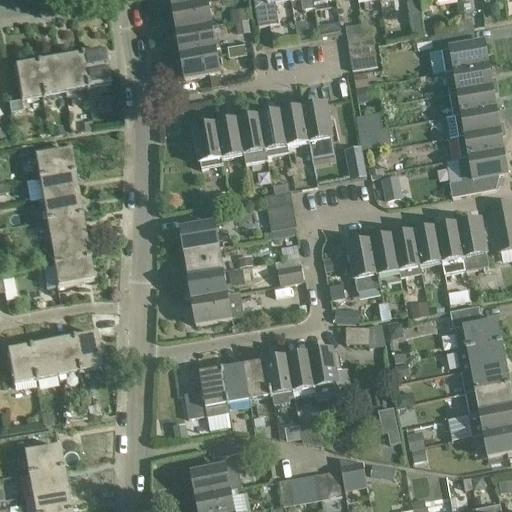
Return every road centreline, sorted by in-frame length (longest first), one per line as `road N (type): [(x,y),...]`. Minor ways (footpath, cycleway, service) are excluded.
road 1 (residential): [(136,361),(322,327),(311,240),(321,225),(511,194)]
road 2 (residential): [(140,314),(142,112)]
road 3 (residential): [(142,112),(317,78)]
road 4 (residential): [(131,511),(136,361)]
road 5 (residential): [(0,325),(90,308),(140,314)]
